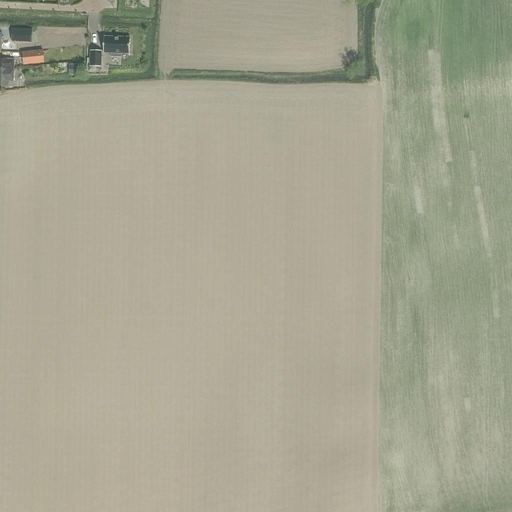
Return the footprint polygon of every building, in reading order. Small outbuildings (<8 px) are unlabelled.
[(11,41),(32,42),(32,30),(12,29),(11,41)] [(130,37),(104,36),(103,53),(111,53),(111,57),(121,57),(121,53),(130,54),(130,37)] [(23,65),(44,63),(43,50),(22,52),(23,65)] [(102,51),(91,50),(90,66),(101,67),(102,51)] [(0,68),(8,69),(14,68),(14,59),(6,59),(0,58),(0,68)] [(0,85),(7,86),(7,81),(13,82),(14,68),(8,69),(0,68),(0,85)]
